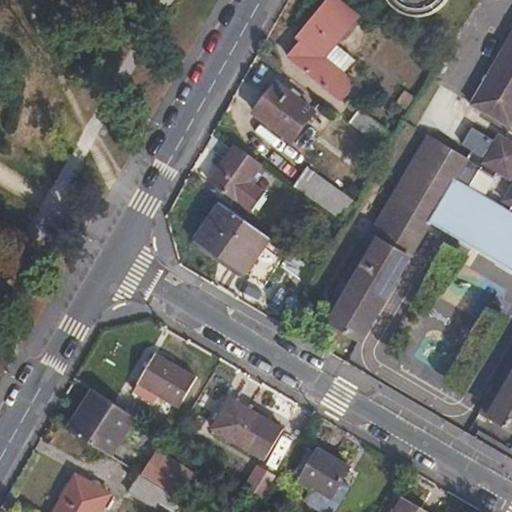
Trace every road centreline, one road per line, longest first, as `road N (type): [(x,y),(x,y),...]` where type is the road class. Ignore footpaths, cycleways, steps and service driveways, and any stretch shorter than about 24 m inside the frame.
road 1 (residential): [(112,260),(511,497)]
road 2 (residential): [(258,0),(112,260)]
road 3 (residential): [(112,260),(0,457)]
